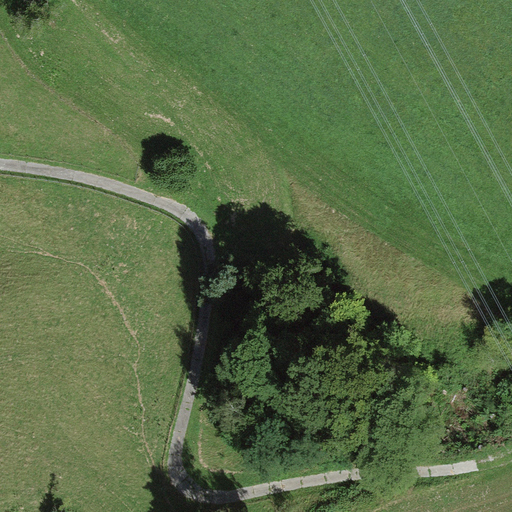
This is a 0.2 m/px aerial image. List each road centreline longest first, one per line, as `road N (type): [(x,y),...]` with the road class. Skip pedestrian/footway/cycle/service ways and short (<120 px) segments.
road 1 (residential): [(0,163),(101,178),(191,217),(210,246),(176,454),(182,484),(206,496),(233,495),(328,478)]
road 2 (track): [(511,453),(439,472),(328,478)]
